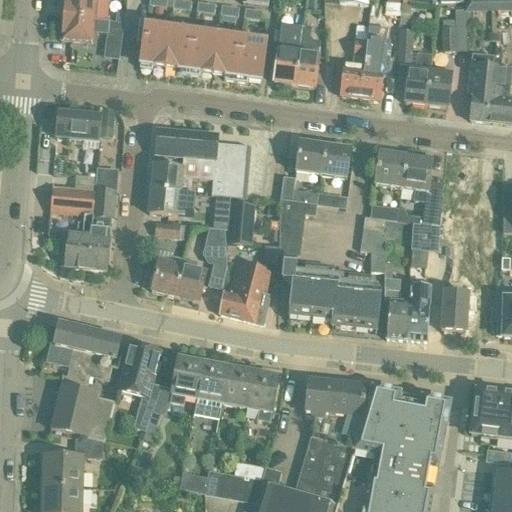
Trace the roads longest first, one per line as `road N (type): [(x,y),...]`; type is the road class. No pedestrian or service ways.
road 1 (residential): [(511,369),(285,347),(123,314)]
road 2 (residential): [(511,136),(159,96),(148,101)]
road 3 (residential): [(123,314),(148,101)]
road 4 (residential): [(1,275),(23,83)]
road 5 (residential): [(123,314),(36,298),(1,275)]
road 6 (residential): [(148,101),(23,83)]
